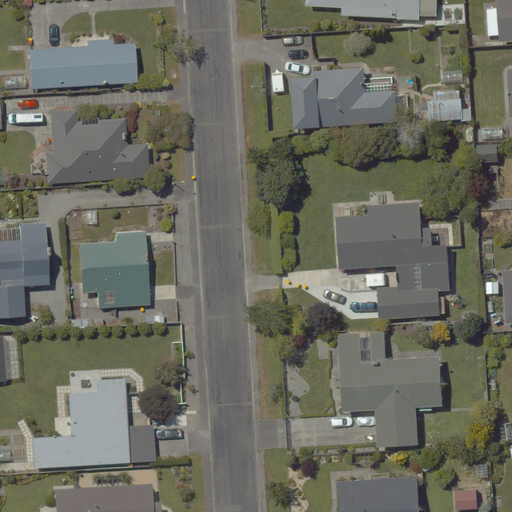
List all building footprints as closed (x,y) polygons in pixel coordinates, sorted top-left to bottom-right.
[(306,0),(341,1),(341,11),(421,13),(421,0),(306,0)] [(498,33),(498,37),(511,35),(511,0),(495,0),(495,1),(484,2),(486,33),(498,33)] [(30,78),(4,78),(4,94),(122,91),(122,81),(135,81),(134,41),(113,42),(113,36),(72,37),(73,41),(33,42),(33,46),(23,46),(23,61),(29,61),(30,78)] [(364,65),(290,68),(293,127),(401,122),(398,74),(365,76),(364,65)] [(75,108),(50,109),(51,149),(44,149),(45,185),(62,185),(62,179),(151,176),(150,138),(126,138),(126,115),(75,116),(75,108)] [(370,221),(337,223),(339,263),(394,260),(395,283),(377,284),(378,313),(440,310),(439,288),(450,287),(447,235),(431,236),(430,222),(421,223),(420,196),(369,198),(370,221)] [(19,237),(0,238),(0,315),(23,314),(20,287),(50,284),(44,219),(17,221),(19,237)] [(152,303),(144,221),(113,224),(74,227),(80,291),(94,289),(96,308),(152,303)] [(511,268),(502,269),(505,320),(511,319),(511,268)] [(386,323),(338,326),(342,405),(374,403),(376,439),(421,436),(419,401),(442,399),(440,347),(388,349),(386,323)] [(28,433),(29,462),(153,458),(152,440),(177,439),(176,423),(127,424),(125,374),(95,375),(96,387),(66,388),(68,432),(28,433)] [(479,507),(478,464),(449,465),(451,508),(479,507)] [(420,511),(420,471),(338,473),(339,511),(420,511)] [(151,511),(150,484),(54,487),(55,509),(41,509),(41,511),(151,511)]
